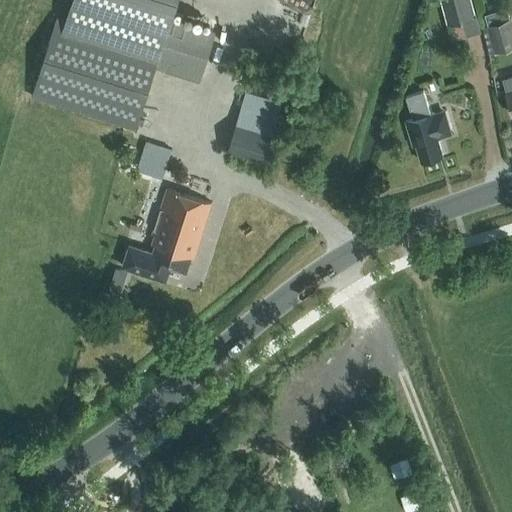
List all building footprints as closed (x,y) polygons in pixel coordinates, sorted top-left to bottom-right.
[(57,17),(33,95),(135,127),(146,91),(154,66),(199,80),(204,66),(215,30),(170,16),(175,0),(70,0),(65,20),(57,17)] [(441,0),(447,21),(476,15),(472,0),(441,0)] [(495,50),(511,45),(511,24),(510,17),(487,24),(495,50)] [(430,112),(423,90),(406,95),(413,117),(406,119),(413,144),(415,143),(420,159),(442,153),(438,137),(452,133),(444,108),(430,112)] [(264,164),(273,134),(236,122),(227,153),(264,164)] [(144,127),(135,150),(147,154),(155,131),(144,127)] [(192,255),(210,201),(171,188),(151,249),(129,242),(122,264),(164,278),(168,265),(184,270),(189,255),(192,255)] [(121,291),(128,270),(115,266),(109,287),(121,291)] [(414,455),(395,461),(401,481),(420,475),(414,455)]
